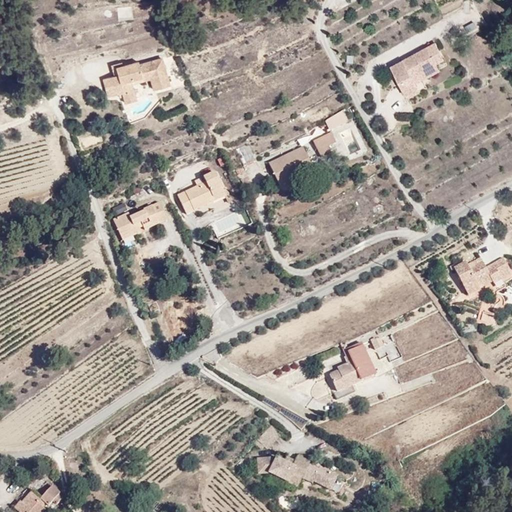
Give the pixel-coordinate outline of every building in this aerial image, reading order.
[(118,7),(118,20),(132,19),(131,6),(118,7)] [(434,21),(444,38),(451,34),(441,16),(434,21)] [(420,52),(444,38),(434,21),(409,34),(412,41),(402,48),(413,68),(426,61),(424,57),(420,52)] [(474,22),(465,26),(469,33),(477,28),(474,22)] [(398,40),(402,48),(412,41),(409,34),(398,40)] [(447,44),(444,38),(420,52),(424,57),(447,44)] [(159,54),(165,69),(176,65),(168,40),(146,47),(145,42),(129,47),(128,44),(117,47),(120,57),(109,60),(113,78),(127,73),(139,70),(138,67),(136,60),(159,54)] [(160,70),(165,69),(159,54),(136,60),(138,67),(157,62),(160,70)] [(139,70),(127,73),(131,84),(142,81),(139,70)] [(331,109),(333,112),(340,109),(333,93),(329,95),(330,101),(317,106),(319,114),(331,109)] [(320,117),(333,112),(331,109),(319,114),(320,117)] [(291,143),(312,133),(304,111),(272,125),(281,147),(291,143)] [(344,113),(324,119),(329,134),(349,127),(344,113)] [(314,141),(312,133),(291,143),(294,149),(314,141)] [(320,158),(335,151),(328,136),(313,143),(320,158)] [(344,141),(348,154),(358,151),(354,138),(344,141)] [(305,149),(268,160),(278,192),(314,182),(305,149)] [(217,194),(233,188),(225,170),(212,175),(214,181),(188,193),(196,212),(221,201),(217,194)] [(235,194),(233,188),(217,194),(221,201),(235,194)] [(123,202),(111,208),(115,216),(127,210),(123,202)] [(155,231),(162,228),(161,223),(169,220),(170,224),(177,220),(169,203),(152,210),(153,213),(139,219),(136,215),(123,222),(129,236),(140,232),(143,237),(149,234),(146,228),(151,226),(155,231)] [(161,223),(162,228),(170,224),(169,220),(161,223)] [(131,242),(143,237),(140,232),(129,236),(131,242)] [(473,287),(484,282),(480,275),(494,268),(499,275),(511,268),(511,255),(509,249),(492,258),(488,252),(472,260),(469,254),(453,262),(456,268),(462,265),(473,287)] [(480,275),(484,282),(499,275),(494,268),(480,275)] [(388,340),(383,330),(374,333),(379,344),(388,340)] [(349,352),(369,342),(367,338),(346,348),(349,352)] [(382,369),(369,342),(349,352),(346,354),(347,361),(343,365),(344,369),(335,375),(345,396),(363,388),(359,381),(382,369)] [(274,415),(265,406),(249,424),(257,432),(274,415)] [(271,439),(252,440),(252,455),(263,454),(291,469),(295,462),(303,448),(304,445),(292,438),(289,444),(287,448),(279,443),(271,439)] [(281,439),(279,443),(287,448),(289,444),(281,439)] [(306,465),(312,453),(303,448),(295,462),(305,467),(306,465)] [(324,475),(331,461),(313,452),(312,453),(306,465),(324,475)] [(61,474),(53,465),(41,475),(33,465),(21,476),(18,473),(12,479),(19,487),(11,494),(25,509),(33,501),(30,498),(51,478),(54,481),(61,474)] [(153,476),(148,483),(160,497),(167,490),(153,476)] [(158,511),(162,508),(154,499),(144,509),(146,510),(143,511),(158,511)] [(37,500),(31,505),(37,511),(41,511),(45,509),(37,500)]
